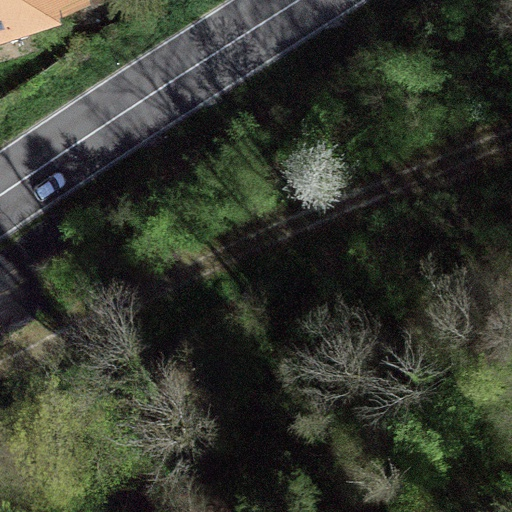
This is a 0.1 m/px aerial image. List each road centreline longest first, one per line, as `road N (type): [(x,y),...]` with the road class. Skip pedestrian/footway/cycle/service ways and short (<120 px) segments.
road 1 (track): [(511,132),(295,215),(0,358)]
road 2 (primary): [(310,0),(0,204)]
